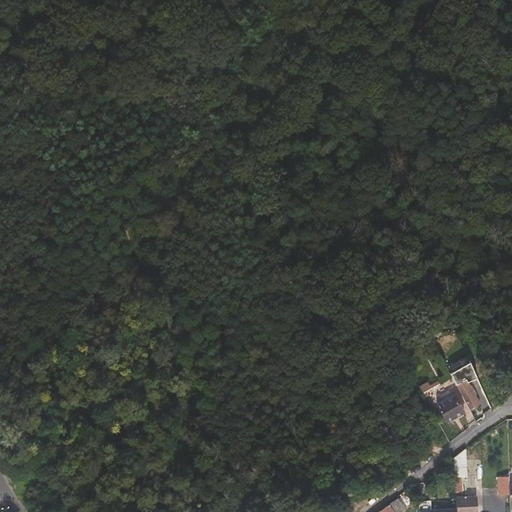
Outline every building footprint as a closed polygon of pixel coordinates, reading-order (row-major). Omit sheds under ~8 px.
[(493,381),(486,369),(481,372),(488,384),(493,381)] [(434,380),(435,382),(445,376),(443,374),(434,380)] [(467,380),(457,385),(471,411),(481,405),(467,380)] [(459,416),(459,417),(464,413),(454,397),(449,401),(447,398),(437,404),(448,422),(459,416)] [(454,466),(466,466),(465,448),(454,456),(454,466)] [(23,467),(29,469),(36,463),(34,456),(28,454),(22,460),(23,467)] [(459,477),(466,476),(466,466),(454,466),(455,477),(459,477)] [(498,476),(498,496),(509,496),(509,484),(509,476),(498,476)] [(459,489),(456,489),(456,511),(475,511),(474,496),(468,497),(467,489),(459,489)] [(400,511),(406,508),(398,498),(389,504),(394,511),(400,511)] [(418,501),(418,511),(456,511),(456,509),(431,510),(431,501),(418,501)]
